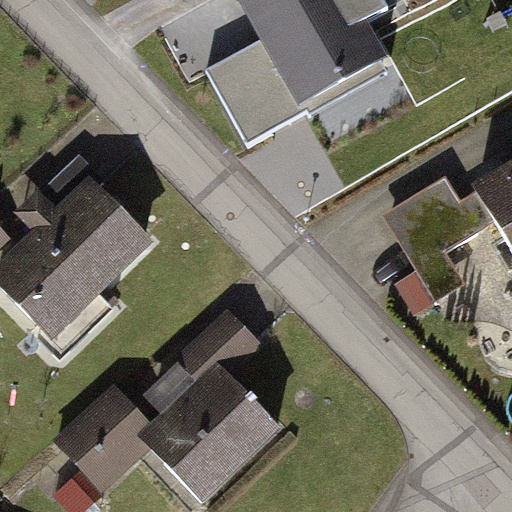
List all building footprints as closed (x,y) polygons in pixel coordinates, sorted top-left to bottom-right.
[(254,0),(242,7),(301,112),(380,68),(359,31),(390,13),(382,0),(254,0)] [(183,239),(106,169),(8,275),(85,345),(183,239)] [(457,287),(442,240),(475,229),(460,185),(398,206),(429,296),(457,287)] [(0,268),(21,256),(0,220),(0,268)] [(175,433),(125,387),(71,445),(125,495),(170,446),(235,505),(309,425),(255,375),(283,345),(239,304),(158,391),(188,418),(175,433)]
